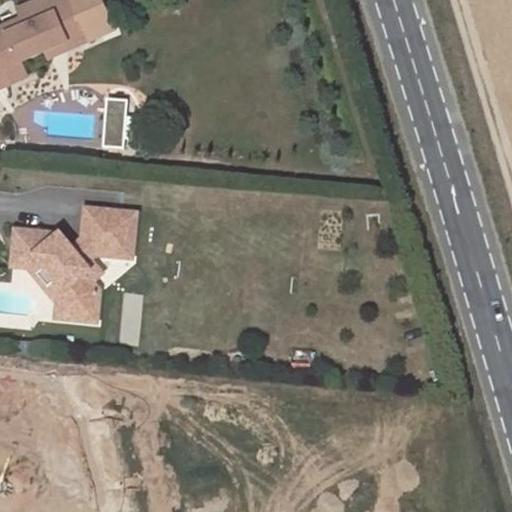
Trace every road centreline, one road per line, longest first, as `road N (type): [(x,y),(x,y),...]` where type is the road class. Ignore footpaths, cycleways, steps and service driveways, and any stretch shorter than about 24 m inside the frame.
road 1 (secondary): [(511,386),(396,0)]
road 2 (residential): [(0,375),(97,386),(123,511)]
road 3 (track): [(459,0),(511,172)]
